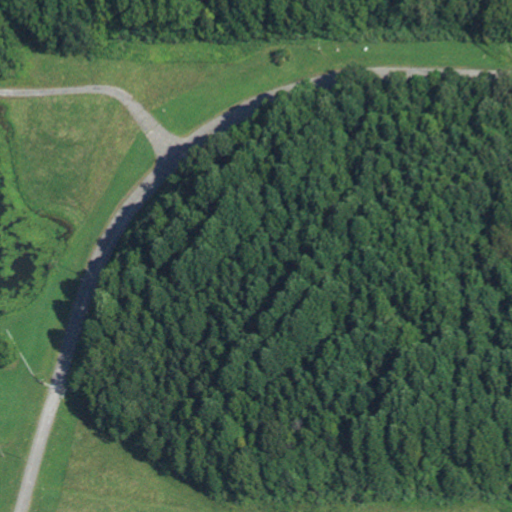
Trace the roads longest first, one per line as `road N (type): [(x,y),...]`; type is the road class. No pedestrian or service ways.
road 1 (residential): [(15,511),(86,278),(122,211),(168,158)]
road 2 (residential): [(168,158),(230,112),(305,83),(386,73),(511,76)]
